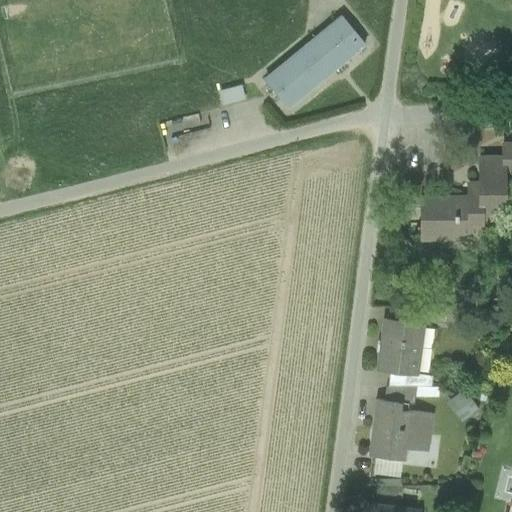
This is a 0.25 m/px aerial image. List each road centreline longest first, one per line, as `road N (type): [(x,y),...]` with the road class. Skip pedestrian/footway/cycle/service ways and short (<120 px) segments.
road 1 (track): [(399,0),(334,511)]
road 2 (unclassified): [(0,211),(386,112)]
road 3 (residential): [(511,117),(386,112)]
